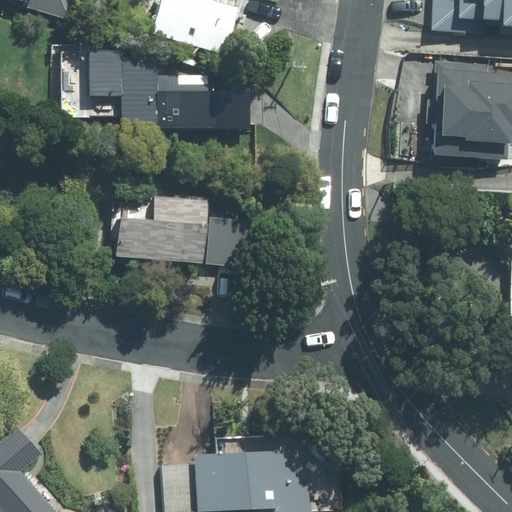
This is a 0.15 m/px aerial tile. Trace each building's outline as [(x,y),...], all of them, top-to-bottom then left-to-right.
[(3,0),(73,17),(77,0),(3,0)] [(229,11),(184,0),(152,0),(143,37),(218,56),(229,11)] [(511,0),(425,0),(424,31),(511,34),(511,0)] [(92,45),(52,46),(54,133),(211,128),(210,77),(151,78),(151,61),(92,63),(92,45)] [(505,133),(511,133),(511,78),(485,77),(486,63),(430,60),(426,158),(503,161),(505,133)] [(139,214),(103,211),(99,259),(203,267),(208,204),(141,199),(139,214)] [(511,320),(511,253),(506,253),(503,320),(511,320)] [(8,431),(0,438),(0,511),(46,511),(14,474),(32,458),(8,431)] [(336,511),(335,464),(293,464),(293,455),(292,438),(215,439),(215,456),(190,457),(190,466),(154,466),(154,511),(336,511)]
